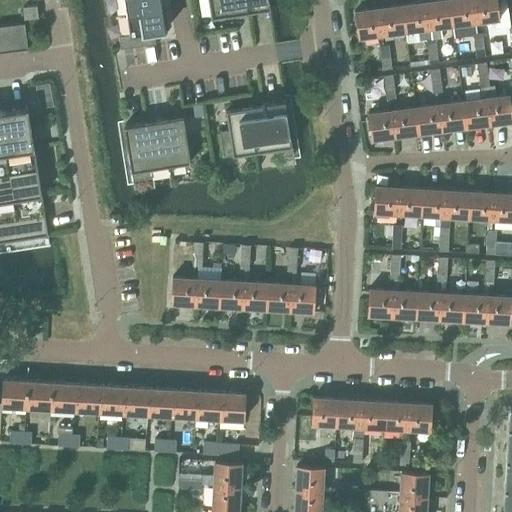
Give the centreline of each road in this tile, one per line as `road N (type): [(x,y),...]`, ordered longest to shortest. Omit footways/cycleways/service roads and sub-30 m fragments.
road 1 (residential): [(115,353),(65,61),(0,69)]
road 2 (residential): [(340,158),(347,208),(343,367)]
road 3 (residential): [(340,158),(511,156)]
road 4 (residential): [(283,363),(115,353)]
road 5 (residential): [(283,363),(276,511)]
road 6 (residential): [(326,45),(190,65)]
road 7 (residential): [(466,511),(473,375)]
road 8 (residential): [(473,375),(343,367)]
